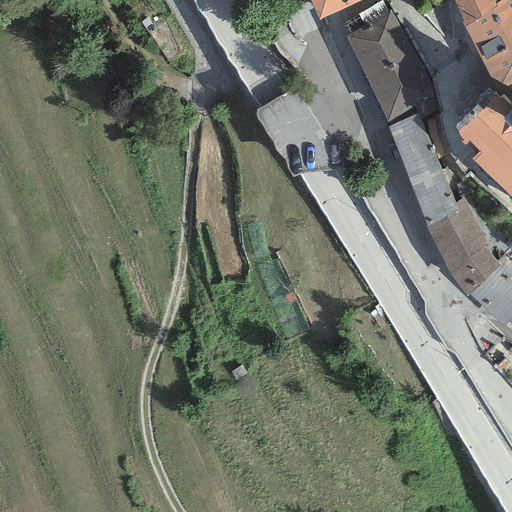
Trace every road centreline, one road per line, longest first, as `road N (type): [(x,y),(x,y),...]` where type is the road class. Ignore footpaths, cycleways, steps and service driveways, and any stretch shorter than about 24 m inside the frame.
road 1 (tertiary): [(511,490),(214,0)]
road 2 (track): [(199,127),(182,282),(149,383),(146,423),(176,511)]
road 3 (residential): [(444,303),(328,73)]
road 4 (residential): [(511,409),(468,352),(444,303)]
